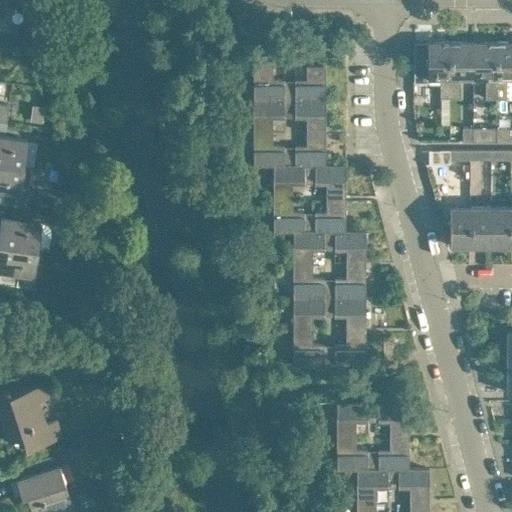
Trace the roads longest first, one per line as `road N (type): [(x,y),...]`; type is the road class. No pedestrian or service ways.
road 1 (residential): [(430,275),(388,147),(390,0)]
road 2 (residential): [(486,511),(430,275)]
